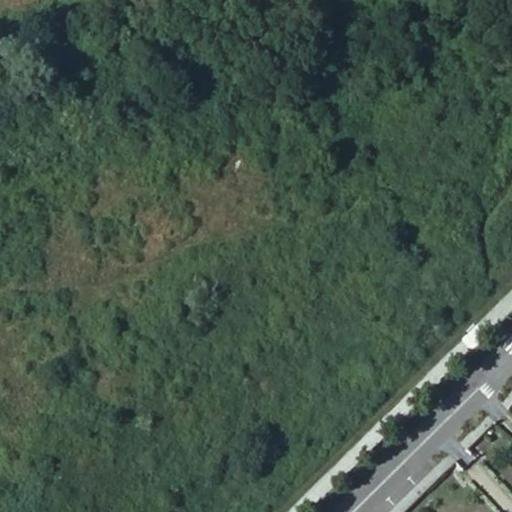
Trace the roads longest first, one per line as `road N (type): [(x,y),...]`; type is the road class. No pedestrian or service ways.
road 1 (track): [(0,294),(48,295),(421,185),(463,193),(478,214),(476,246),(492,322)]
road 2 (tertiary): [(353,511),(511,355)]
